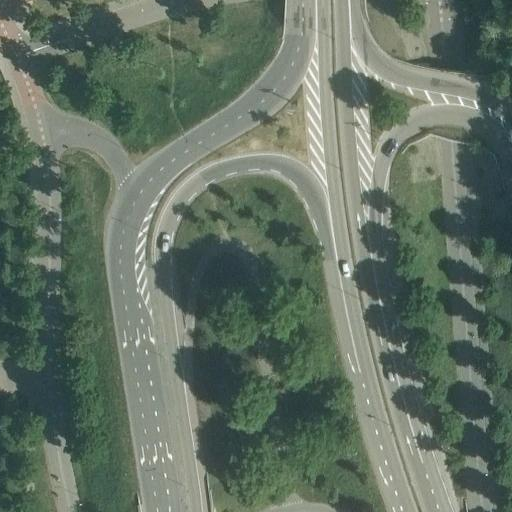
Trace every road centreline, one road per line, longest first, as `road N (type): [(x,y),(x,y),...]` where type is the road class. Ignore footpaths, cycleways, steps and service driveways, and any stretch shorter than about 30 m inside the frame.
road 1 (residential): [(482,511),(439,0)]
road 2 (secondary): [(199,511),(162,276),(172,213),(209,176),(262,163),(307,180),(328,208)]
road 3 (unclassified): [(67,511),(49,413),(41,130)]
road 4 (secondary): [(138,196),(126,223),(124,282),(165,511)]
road 5 (tertiary): [(328,208),(345,312),(402,511)]
road 6 (secondary): [(316,4),(282,80),(138,196)]
road 7 (tertiary): [(369,269),(349,16)]
road 8 (secondary): [(369,269),(385,156),(394,142),(444,116),(479,115),(506,129)]
road 9 (tertiary): [(436,511),(369,269)]
road 10 (tertiary): [(316,4),(328,208)]
road 11 (secondary): [(506,129),(464,91),(383,65),(349,16)]
road 12 (residential): [(18,62),(197,0)]
road 13 (unclassified): [(41,130),(104,145),(138,196)]
